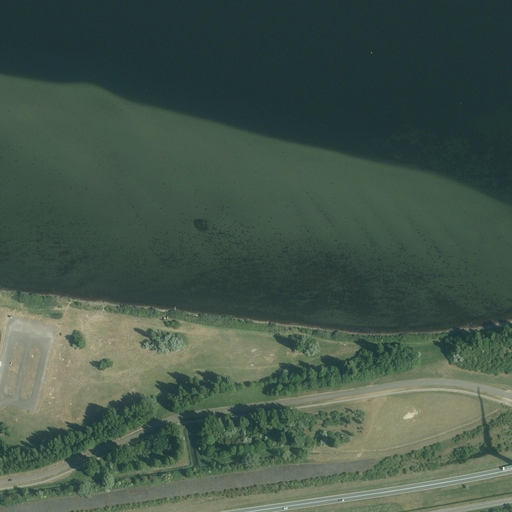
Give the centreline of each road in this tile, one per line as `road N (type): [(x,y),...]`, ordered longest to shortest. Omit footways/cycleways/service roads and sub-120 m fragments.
road 1 (unclassified): [(0,482),(46,474),(187,415),(430,382),(511,397)]
road 2 (trunk): [(249,511),(511,469)]
